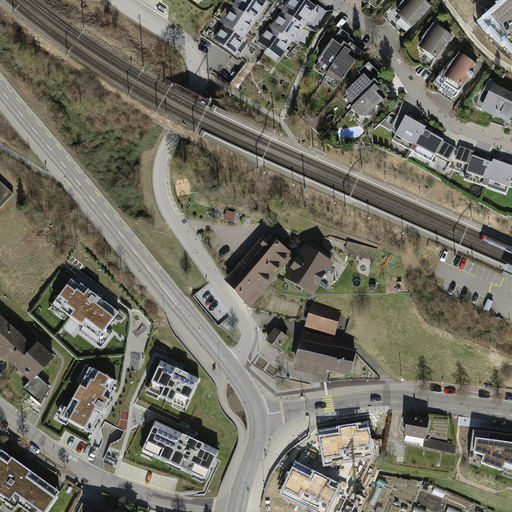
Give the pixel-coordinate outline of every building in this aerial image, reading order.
[(266,4),(261,0),(238,0),(238,1),(235,6),(255,20),(266,4)] [(316,8),(303,0),(291,0),(284,11),(304,25),(308,20),(313,11),(316,8)] [(413,26),(430,6),(422,0),(404,0),(401,5),(402,6),(397,11),(392,6),(385,14),(394,23),(401,15),(402,17),(405,20),(407,21),(409,22),(413,26)] [(511,0),(507,0),(488,17),(494,24),(489,28),(502,43),(505,41),(511,49),(511,0)] [(255,20),(235,6),(231,12),(225,20),(224,23),(226,24),(244,37),(255,20)] [(225,20),(231,12),(227,9),(221,17),(225,20)] [(304,25),(284,11),(273,27),(291,40),(293,41),(295,38),(301,30),(304,25)] [(317,14),(313,11),(308,20),(312,22),(317,14)] [(246,38),(244,37),(226,24),(214,41),(235,55),(237,52),(243,43),(246,38)] [(451,37),(434,25),(429,32),(428,31),(422,39),(424,40),(420,46),(423,48),(425,50),(427,52),(420,62),(422,63),(423,61),(431,66),(451,37)] [(291,40),(273,27),(271,26),(259,42),(268,48),(277,54),(280,56),(291,40)] [(305,33),(301,30),(295,38),(299,41),(305,33)] [(326,69),(330,72),(348,46),(350,43),(346,40),(349,36),(341,30),(320,60),(321,63),(323,67),(326,69)] [(243,43),(237,52),(241,54),(247,46),(243,43)] [(338,80),(342,81),(354,63),(356,65),(364,53),(356,47),(353,50),(348,46),(330,72),(328,75),(330,77),(334,79),(338,80)] [(273,60),(277,54),(268,48),(264,53),(273,60)] [(477,66),(459,54),(455,60),(451,58),(443,69),(447,71),(445,75),(448,78),(444,84),(458,94),(469,77),(471,78),(474,74),(472,73),(477,66)] [(353,103),(356,105),(378,84),(381,81),(376,76),(378,73),(369,63),(359,73),(363,77),(348,92),(349,96),(351,99),(353,103)] [(366,116),(391,92),(386,86),(383,89),(378,84),(356,105),(353,108),(355,111),(358,113),(362,115),(366,116)] [(511,113),(511,95),(493,86),(483,106),(493,111),(494,113),(495,114),(497,114),(499,114),(509,119),(511,113)] [(412,151),(425,128),(426,125),(407,115),(393,140),(412,151)] [(444,138),(425,128),(412,151),(431,162),(435,154),(443,141),(444,138)] [(456,148),(443,141),(435,154),(449,161),(456,148)] [(469,165),(473,155),(474,151),(460,146),(455,161),(469,165)] [(485,187),(493,162),(473,155),(469,165),(464,180),(485,187)] [(511,176),(511,164),(495,158),(493,162),(485,187),(506,194),(511,176)] [(0,207),(13,194),(0,181),(0,207)] [(291,255),(268,236),(228,282),(249,307),(291,255)] [(374,259),(377,249),(348,242),(345,251),(374,259)] [(332,263),(306,247),(286,278),(312,294),(332,263)] [(511,267),(507,265),(502,275),(511,279),(511,267)] [(99,339),(119,312),(81,283),(79,285),(71,279),(54,302),(62,308),(61,310),(99,339)] [(493,301),(488,299),(484,309),(489,311),(493,301)] [(308,322),(335,330),(337,323),(343,325),(345,317),(339,315),(339,314),(313,306),(308,322)] [(33,348),(0,316),(0,351),(17,367),(19,364),(34,348),(33,348)] [(335,330),(308,322),(307,327),(333,335),(335,330)] [(287,337),(275,329),(268,340),(279,348),(287,337)] [(303,331),(301,339),(332,346),(334,338),(303,331)] [(350,374),(355,351),(332,346),(301,339),(296,362),(326,368),(350,374)] [(38,343),(33,348),(34,348),(19,364),(27,371),(26,372),(29,375),(30,374),(34,378),(36,376),(53,358),(38,343)] [(199,379),(161,361),(149,388),(160,393),(158,395),(175,403),(176,400),(187,405),(199,379)] [(326,368),(296,362),(294,369),(325,376),(326,368)] [(62,417),(91,433),(114,392),(111,390),(116,381),(93,368),(88,377),(86,376),(62,417)] [(49,388),(36,376),(34,378),(24,389),(38,401),(43,400),(49,388)] [(425,438),(429,420),(409,416),(405,434),(407,435),(405,443),(423,446),(424,438),(425,438)] [(219,450),(156,421),(144,447),(155,453),(154,455),(194,474),(195,471),(207,477),(219,450)] [(367,424),(320,432),(324,458),(371,450),(367,424)] [(511,434),(473,430),(469,462),(481,466),(482,463),(502,470),(500,473),(511,477),(511,434)] [(454,454),(455,445),(425,438),(424,438),(423,446),(423,447),(454,454)] [(0,498),(5,502),(8,498),(29,470),(1,450),(0,451),(0,498)] [(339,486),(296,465),(284,488),(327,509),(339,486)] [(28,511),(45,511),(60,492),(29,470),(8,498),(28,511)] [(109,511),(90,509),(90,507),(82,503),(77,511),(109,511)]
